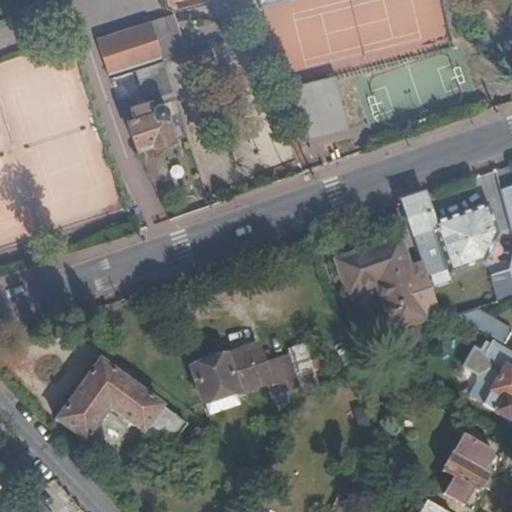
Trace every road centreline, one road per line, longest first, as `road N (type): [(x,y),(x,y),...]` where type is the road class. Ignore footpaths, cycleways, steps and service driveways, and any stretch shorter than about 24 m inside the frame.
road 1 (tertiary): [(511,134),(0,311)]
road 2 (residential): [(0,404),(101,511)]
